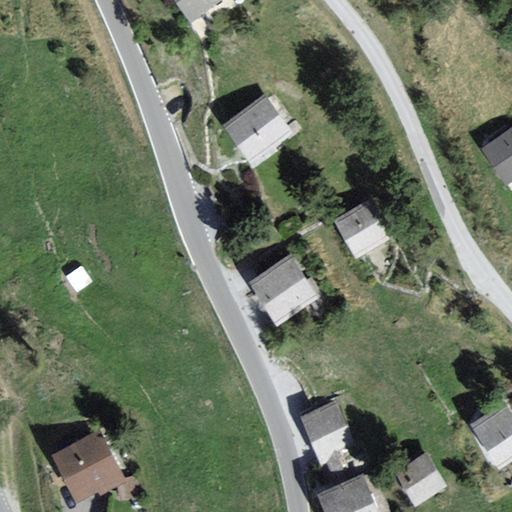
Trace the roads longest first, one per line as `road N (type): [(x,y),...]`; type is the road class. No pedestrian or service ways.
road 1 (residential): [(296,511),(271,423),(100,0)]
road 2 (residential): [(331,0),(378,60),(471,256),(511,317)]
